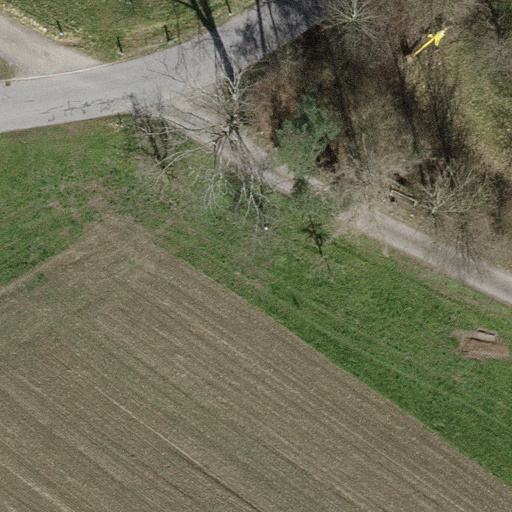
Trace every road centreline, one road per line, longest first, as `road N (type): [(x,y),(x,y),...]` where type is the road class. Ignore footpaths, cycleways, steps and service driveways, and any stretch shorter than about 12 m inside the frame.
road 1 (track): [(0,32),(226,137),(511,289)]
road 2 (unclassified): [(302,0),(202,61),(122,88),(0,106)]
